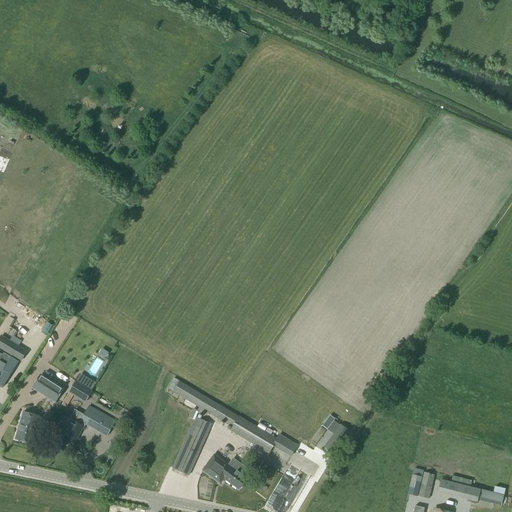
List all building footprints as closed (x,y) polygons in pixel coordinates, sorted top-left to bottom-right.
[(36,315),(32,325),(37,327),(41,317),(36,315)] [(2,337),(0,339),(0,348),(0,349),(10,355),(11,355),(18,360),(21,361),(27,352),(2,337)] [(0,385),(1,386),(5,379),(18,360),(11,355),(10,355),(0,349),(0,348),(0,385)] [(40,376),(33,389),(56,403),(63,390),(40,376)] [(173,393),(180,382),(174,379),(168,389),(173,393)] [(75,380),(69,392),(73,395),(80,399),(84,402),(91,390),(75,380)] [(180,382),(173,393),(199,408),(196,413),(205,418),(208,413),(232,428),(230,432),(268,455),(277,441),(180,382)] [(69,392),(61,405),(66,408),(73,395),(69,392)] [(61,416),(50,437),(65,445),(68,440),(75,444),(85,425),(107,438),(114,425),(113,425),(115,422),(82,402),(77,410),(85,414),(83,417),(74,412),(70,421),(61,416)] [(51,412),(45,421),(53,426),(54,425),(53,424),(57,418),(57,419),(59,416),(51,412)] [(23,413),(15,441),(33,446),(41,418),(23,413)] [(196,418),(172,469),(188,476),(212,426),(196,418)] [(216,482),(219,477),(238,491),(251,473),(233,459),(225,469),(211,459),(202,471),(216,482)] [(414,469),(407,495),(417,497),(423,472),(414,469)] [(424,473),(418,498),(429,500),(435,476),(424,473)] [(441,480),(437,494),(477,503),(480,491),(441,480)] [(273,510),(277,511),(281,511),(289,497),(281,493),(273,510)] [(502,506),(504,496),(496,494),(494,504),(502,506)]
